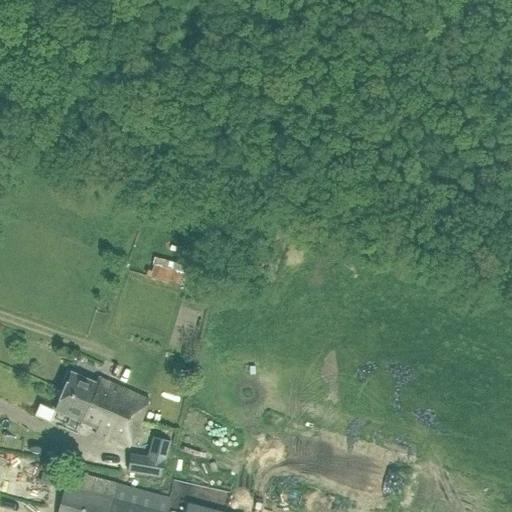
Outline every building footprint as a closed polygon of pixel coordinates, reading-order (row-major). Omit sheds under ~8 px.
[(194,175),(191,185),(207,190),(211,181),(194,175)] [(121,207),(141,214),(151,186),(131,179),(121,207)] [(149,277),(180,286),(186,266),(155,258),(149,277)] [(129,445),(148,399),(97,377),(95,383),(71,373),(55,410),(97,428),(94,433),(114,442),(116,439),(129,445)] [(160,477),(170,441),(152,436),(146,456),(129,453),(126,472),(160,477)] [(166,511),(170,498),(68,472),(69,469),(39,462),(34,482),(40,483),(39,488),(47,489),(47,485),(63,489),(57,511),(166,511)]
